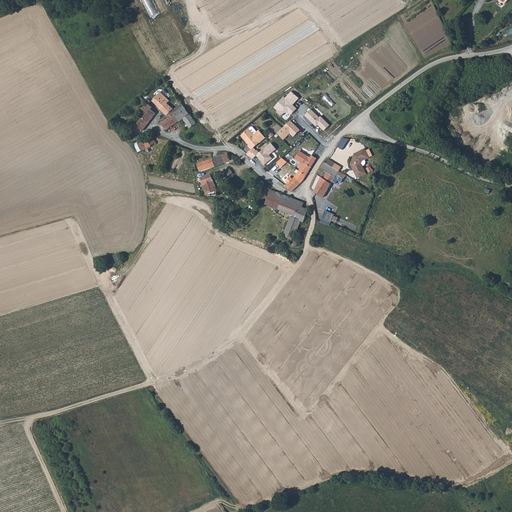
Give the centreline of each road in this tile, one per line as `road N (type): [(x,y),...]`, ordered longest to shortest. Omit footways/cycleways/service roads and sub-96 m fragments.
road 1 (unclassified): [(511,47),(418,72),(336,138),(295,195),(234,152),(194,148),(155,129),(152,104)]
road 2 (track): [(0,427),(146,380),(240,336),(307,247),(312,212),(302,190)]
road 3 (track): [(359,117),(393,143),(511,184)]
